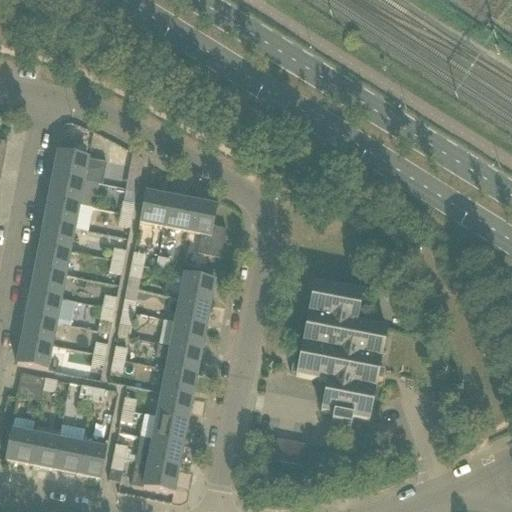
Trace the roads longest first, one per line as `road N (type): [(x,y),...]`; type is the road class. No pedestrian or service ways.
road 1 (residential): [(214,511),(268,227),(255,204),(153,143),(41,97)]
road 2 (secondary): [(119,0),(511,243)]
road 3 (secondary): [(511,197),(195,0)]
road 4 (residential): [(0,320),(41,97)]
